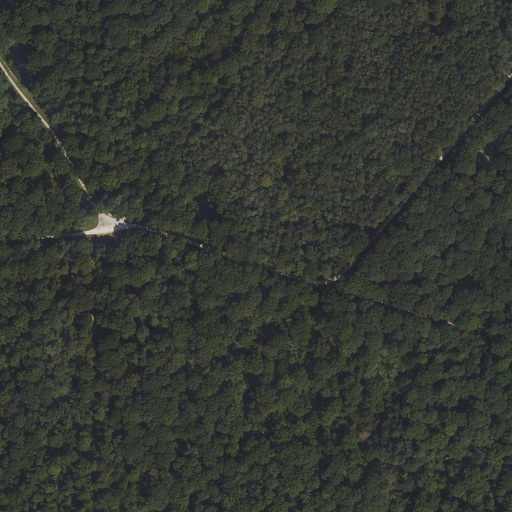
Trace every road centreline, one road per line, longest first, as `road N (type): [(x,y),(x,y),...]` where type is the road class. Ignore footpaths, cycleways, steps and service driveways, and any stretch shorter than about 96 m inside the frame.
road 1 (track): [(291,0),(221,98),(113,224)]
road 2 (track): [(328,284),(511,74)]
road 3 (track): [(96,231),(140,227),(328,284)]
road 4 (track): [(0,60),(113,224)]
